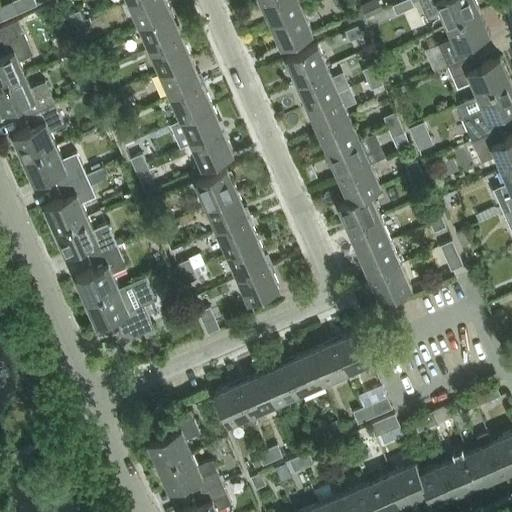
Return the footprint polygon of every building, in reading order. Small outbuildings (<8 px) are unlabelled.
[(12,0),(18,13),(28,8),(24,0),(12,0)] [(130,0),(140,23),(172,9),(167,0),(130,0)] [(262,0),(272,21),(303,7),(299,0),(262,0)] [(366,17),(383,10),(378,0),(366,0),(359,3),(366,17)] [(411,0),(402,0),(393,4),(397,13),(414,5),(411,0)] [(441,9),(447,22),(479,8),(475,0),(419,0),(427,15),(441,9)] [(314,31),(303,7),(272,21),(282,45),(314,31)] [(433,70),(448,64),(476,52),(471,40),(490,32),(479,8),(447,22),(453,35),(438,41),(423,48),(433,70)] [(140,23),(150,47),(182,33),(172,9),(140,23)] [(90,28),(82,10),(70,15),(78,33),(90,28)] [(0,54),(0,84),(27,73),(20,59),(34,52),(19,18),(0,26),(0,50),(1,54),(0,54)] [(357,27),(347,32),(351,42),(362,37),(357,27)] [(193,57),(182,33),(150,47),(161,71),(193,57)] [(297,80),(329,66),(318,42),(287,56),(297,80)] [(472,79),(478,93),(510,79),(499,54),(480,62),(476,52),(448,64),(457,86),(472,79)] [(111,76),(102,57),(90,62),(99,81),(111,76)] [(161,71),(172,96),(204,82),(193,57),(161,71)] [(340,92),(329,66),(297,80),(309,106),(340,92)] [(380,77),(375,67),(364,72),(369,82),(380,77)] [(32,86),(27,73),(0,84),(0,102),(4,111),(22,102),(28,114),(56,102),(46,79),(32,86)] [(89,75),(75,81),(79,91),(93,85),(89,75)] [(384,87),(380,77),(369,82),(373,92),(384,87)] [(501,127),(495,114),(511,106),(511,82),(510,79),(478,93),(456,103),(472,139),(501,127)] [(214,105),(204,82),(172,96),(182,119),(214,105)] [(309,106),(319,130),(351,116),(340,92),(309,106)] [(13,133),(24,157),(57,143),(51,129),(65,123),(56,102),(28,114),(32,125),(13,133)] [(131,123),(123,104),(111,109),(119,129),(131,123)] [(182,119),(192,142),(224,128),(214,105),(182,119)] [(385,116),(389,125),(400,121),(396,111),(385,116)] [(319,130),(329,152),(361,138),(351,116),(319,130)] [(424,120),(410,126),(419,148),(433,142),(424,120)] [(404,130),(400,121),(389,125),(394,135),(404,130)] [(497,154),(503,167),(511,163),(511,134),(505,137),(501,127),(472,139),(482,161),(497,154)] [(203,166),(234,152),(224,128),(192,142),(203,166)] [(329,152),(339,176),(371,162),(361,138),(329,152)] [(77,150),(63,157),(57,143),(24,157),(35,182),(54,174),(59,185),(87,173),(77,150)] [(140,176),(152,170),(144,152),(132,157),(140,176)] [(406,164),(410,173),(421,169),(417,159),(406,164)] [(381,185),(371,162),(339,176),(350,199),(371,190),(381,185)] [(493,187),(503,210),(511,206),(511,163),(503,167),(509,181),(493,187)] [(207,203),(239,189),(228,165),(196,179),(207,203)] [(426,178),(421,169),(410,173),(415,183),(426,178)] [(44,204),(56,229),(89,214),(82,200),(96,194),(87,173),(59,185),(64,195),(44,204)] [(207,203),(218,228),(250,214),(239,189),(207,203)] [(339,204),(350,229),(381,214),(371,190),(350,199),(339,204)] [(427,211),(430,219),(442,215),(438,206),(427,211)] [(511,206),(503,210),(511,229),(511,206)] [(169,209),(157,214),(161,223),(173,218),(169,209)] [(94,227),(89,214),(56,229),(66,252),(85,244),(90,256),(118,243),(108,221),(94,227)] [(261,237),(250,214),(218,228),(229,252),(261,237)] [(391,237),(381,214),(350,229),(359,251),(391,237)] [(435,231),(446,226),(442,215),(430,219),(435,231)] [(173,218),(161,223),(166,234),(178,229),(173,218)] [(229,252),(239,274),(271,260),(261,237),(229,252)] [(359,251),(370,276),(402,262),(391,237),(359,251)] [(465,266),(454,242),(443,247),(454,271),(465,266)] [(76,275),(87,299),(120,285),(114,271),(128,265),(118,243),(90,256),(95,267),(76,275)] [(190,257),(178,262),(183,272),(194,267),(190,257)] [(250,299),(282,285),(271,260),(239,274),(250,299)] [(413,286),(402,262),(370,276),(381,300),(413,286)] [(194,267),(183,272),(187,282),(199,277),(194,267)] [(146,273),(120,285),(87,299),(98,324),(116,316),(126,337),(154,325),(145,304),(157,298),(146,273)] [(211,304),(199,309),(204,320),(216,315),(211,304)] [(359,328),(334,338),(348,370),(372,359),(359,328)] [(334,338),(311,349),(324,380),(348,370),(334,338)] [(299,391),(324,380),(311,349),(285,360),(299,391)] [(277,401),(299,391),(285,360),(263,369),(277,401)] [(263,369),(239,379),(253,411),(277,401),(263,369)] [(215,390),(229,422),(253,411),(239,379),(215,390)] [(496,383),(471,394),(476,406),(501,395),(496,383)] [(388,394),(363,405),(369,417),(393,407),(388,394)] [(467,410),(476,406),(471,394),(462,398),(467,410)] [(359,422),(369,417),(363,405),(354,409),(359,422)] [(150,439),(161,464),(194,450),(188,436),(201,430),(191,408),(164,419),(169,431),(150,439)] [(424,415),(429,427),(438,422),(433,410),(424,415)] [(395,412),(370,423),(376,436),(401,425),(395,412)] [(419,431),(429,427),(424,415),(414,419),(419,431)] [(331,434),(326,421),(314,426),(319,439),(331,434)] [(312,442),(319,439),(314,426),(306,430),(312,442)] [(348,433),(353,446),(363,441),(357,429),(348,433)] [(482,481),(506,470),(492,440),(488,430),(477,435),(481,444),(468,450),(482,481)] [(511,430),(492,440),(506,470),(511,467),(511,430)] [(343,450),(353,446),(348,433),(337,438),(343,450)] [(268,446),(273,459),(283,455),(278,442),(268,446)] [(264,463),(273,459),(268,446),(259,450),(264,463)] [(190,479),(195,491),(222,480),(213,457),(199,463),(194,450),(161,464),(171,488),(190,479)] [(315,462),(310,450),(299,455),(304,467),(315,462)] [(468,450),(444,460),(458,491),(482,481),(468,450)] [(295,471),(304,467),(299,455),(289,459),(295,471)] [(416,459),(391,470),(406,500),(429,490),(421,471),(416,459)] [(434,501),(458,491),(444,460),(421,471),(429,490),(434,501)] [(382,511),(406,500),(391,470),(368,480),(382,511)] [(268,483),(262,471),(251,475),(257,488),(268,483)] [(181,511),(220,511),(219,508),(232,502),(222,480),(195,491),(200,502),(181,511)] [(368,480),(343,491),(352,511),(379,511),(382,511),(368,480)] [(323,511),(352,511),(343,491),(319,501),(323,511)] [(323,511),(319,501),(296,511),(323,511)]
